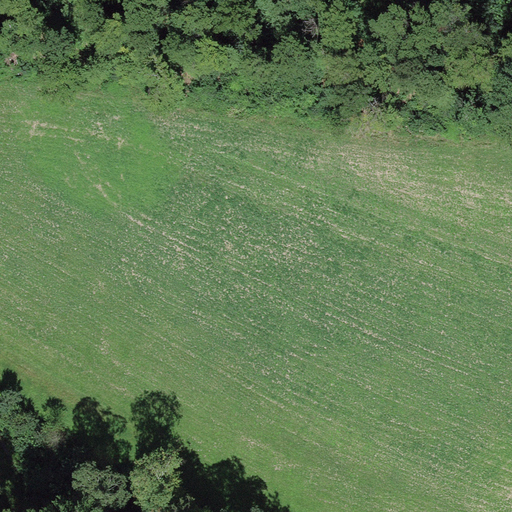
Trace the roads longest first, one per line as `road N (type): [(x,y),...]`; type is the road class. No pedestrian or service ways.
road 1 (track): [(511,265),(105,108),(353,105),(511,116)]
road 2 (track): [(0,362),(301,511)]
